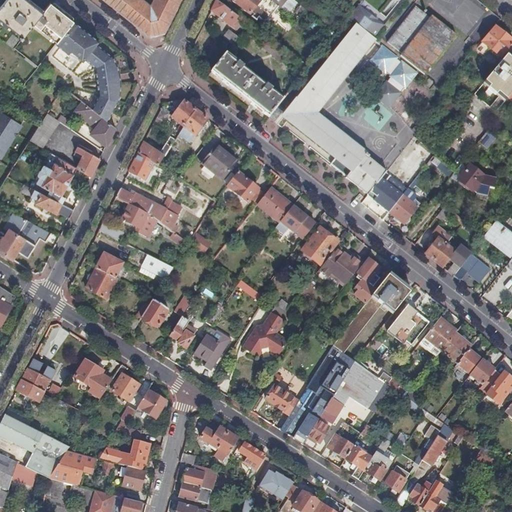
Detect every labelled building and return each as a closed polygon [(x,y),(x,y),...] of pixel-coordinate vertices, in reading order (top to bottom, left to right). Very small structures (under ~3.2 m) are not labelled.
[(42,13),(26,0),(5,0),(3,3),(0,7),(0,18),(22,36),(20,38),(22,40),(34,24),(42,13)] [(104,0),(109,4),(150,36),(164,33),(180,0),(155,0),(151,9),(140,0),(104,0)] [(279,8),(269,0),(267,0),(265,3),(260,0),(235,0),(233,3),(250,16),(252,14),(254,16),(253,18),(257,21),(259,19),(266,24),(279,8)] [(217,1),(211,11),(230,27),(231,27),(237,31),(239,27),(243,24),(245,26),(246,25),(217,1)] [(73,21),(50,3),(42,13),(34,24),(57,42),(73,21)] [(349,18),(375,38),(385,25),(360,5),(349,18)] [(401,55),(424,74),(456,35),(433,16),(431,18),(417,6),(389,42),(402,53),(401,55)] [(279,8),(266,24),(269,27),(283,11),(279,8)] [(99,41),(73,21),(57,42),(56,44),(68,54),(83,61),(85,59),(96,68),(99,95),(92,109),(104,119),(109,110),(112,113),(114,108),(119,99),(120,99),(121,88),(121,84),(121,80),(120,76),(118,67),(116,58),(115,58),(96,44),(99,41)] [(329,166),(367,197),(381,179),(386,174),(368,159),(369,158),(316,114),(366,52),(375,40),(358,27),(299,100),(298,100),(284,117),(335,159),(329,166)] [(509,58),(511,54),(511,40),(495,27),(483,43),(501,58),(504,53),(507,56),(509,58)] [(223,38),(233,46),(239,39),(229,31),(223,38)] [(383,47),(375,40),(366,52),(374,58),(383,47)] [(417,74),(383,47),(374,58),(371,62),(385,73),(386,72),(391,77),(387,83),(386,83),(375,97),(390,108),(401,94),(401,93),(405,87),(406,88),(417,74)] [(226,54),(212,72),(269,118),(279,105),(283,100),(271,90),(272,89),(270,87),(269,88),(267,86),(266,86),(243,68),(244,66),(242,65),(241,65),(238,63),(238,64),(226,54)] [(463,109),(464,110),(473,117),(493,93),(495,95),(497,92),(506,100),(508,98),(511,93),(511,60),(509,58),(507,56),(463,109)] [(0,120),(9,106),(8,105),(0,99),(0,120)] [(181,131),(196,110),(182,100),(171,102),(179,109),(172,117),(180,124),(178,128),(181,131)] [(116,128),(107,122),(104,119),(92,109),(83,102),(76,112),(96,128),(102,133),(97,139),(106,146),(111,137),(116,128)] [(378,103),(376,105),(372,102),(362,117),(380,130),(392,112),(378,103)] [(279,105),(269,118),(275,122),(285,110),(279,105)] [(107,122),(112,113),(109,110),(104,119),(107,122)] [(208,120),(196,110),(181,131),(179,134),(189,142),(194,135),(195,136),(208,120)] [(58,120),(48,113),(40,126),(30,141),(42,148),(60,121),(58,120)] [(60,121),(71,129),(75,123),(62,115),(58,120),(60,121)] [(30,141),(40,126),(27,118),(0,160),(0,188),(7,177),(19,158),(30,141)] [(91,134),(97,139),(102,133),(96,128),(91,134)] [(489,130),(479,143),(488,149),(498,137),(489,130)] [(162,161),(175,140),(170,137),(160,154),(144,144),(138,154),(153,163),(158,166),(162,161)] [(97,165),(100,159),(91,154),(92,151),(80,144),(75,151),(76,152),(74,155),(81,158),(76,167),(91,176),(97,165)] [(234,161),(217,147),(206,162),(223,175),(234,161)] [(430,156),(417,147),(392,177),(406,187),(430,156)] [(153,163),(138,154),(129,173),(145,180),(153,163)] [(44,165),(41,170),(68,185),(73,175),(65,170),(65,169),(49,160),(46,166),(44,165)] [(169,166),(162,161),(158,166),(164,170),(166,171),(169,166)] [(483,176),(470,165),(458,180),(463,185),(463,186),(468,191),(470,189),(474,193),(473,198),(485,201),(488,189),(493,190),(495,180),(484,177),(483,176)] [(164,170),(158,166),(156,170),(162,174),(164,170)] [(68,185),(41,170),(38,175),(40,177),(37,183),(50,191),(47,196),(58,202),(68,185)] [(238,173),(227,186),(248,203),(259,189),(238,173)] [(381,179),(367,197),(373,201),(387,184),(381,179)] [(382,209),(376,216),(382,221),(388,213),(402,196),(400,194),(404,189),(391,179),(387,184),(373,201),(377,204),(382,209)] [(204,202),(175,185),(167,199),(197,216),(204,202)] [(47,196),(31,188),(29,191),(33,193),(31,197),(37,200),(36,204),(56,214),(57,212),(70,218),(74,210),(58,202),(47,196)] [(271,189),(257,206),(280,223),(281,222),(293,206),(271,189)] [(144,213),(149,201),(134,194),(133,197),(120,190),(116,198),(129,205),(144,213)] [(402,196),(388,213),(404,226),(418,209),(411,204),(417,197),(407,190),(402,196)] [(163,208),(149,201),(144,213),(148,215),(157,221),(168,229),(178,208),(166,201),(163,208)] [(377,204),(371,212),(373,214),(376,216),(382,209),(377,204)] [(144,213),(129,205),(122,220),(124,221),(124,222),(125,223),(126,222),(140,229),(139,232),(148,238),(157,221),(148,215),(144,213)] [(316,224),(293,206),(281,222),(303,240),(316,224)] [(445,207),(437,218),(443,223),(448,216),(461,227),(465,222),(445,207)] [(10,230),(0,245),(0,251),(5,255),(26,220),(16,215),(12,220),(15,222),(10,230)] [(26,220),(5,255),(13,260),(25,240),(24,239),(27,235),(31,237),(38,226),(26,220)] [(121,231),(103,222),(99,231),(116,239),(121,231)] [(465,222),(461,227),(477,239),(480,235),(465,222)] [(511,236),(496,224),(484,238),(511,260),(511,236)] [(56,236),(55,235),(43,228),(39,236),(52,243),(56,236)] [(338,242),(320,228),(302,251),(320,265),(338,242)] [(437,239),(425,255),(433,262),(446,245),(452,239),(438,228),(432,235),(437,239)] [(189,244),(174,233),(170,238),(186,249),(189,244)] [(196,233),(189,244),(204,254),(211,244),(196,233)] [(446,245),(433,262),(442,269),(449,260),(454,264),(447,273),(453,278),(460,270),(461,268),(471,255),(459,246),(454,252),(446,245)] [(338,246),(319,270),(328,278),(331,274),(345,285),(363,262),(352,254),(349,257),(344,253),(345,252),(338,246)] [(104,254),(96,269),(115,278),(122,264),(104,254)] [(173,268),(148,255),(142,267),(154,273),(167,279),(173,268)] [(352,296),(364,306),(371,297),(377,289),(373,286),(379,279),(375,275),(380,268),(369,259),(357,274),(358,276),(356,279),(357,281),(353,287),(356,291),(352,296)] [(217,264),(214,268),(224,276),(227,271),(217,264)] [(154,273),(142,267),(139,272),(151,278),(154,273)] [(115,278),(96,269),(86,289),(106,300),(117,279),(115,278)] [(371,297),(381,304),(383,305),(394,313),(409,293),(388,275),(377,289),(371,297)] [(17,298),(0,287),(0,301),(12,307),(17,298)] [(154,298),(150,296),(141,312),(144,314),(153,301),(154,298)] [(381,304),(371,297),(364,306),(333,346),(344,354),(381,304)] [(185,314),(192,303),(185,298),(177,311),(184,316),(185,314)] [(12,307),(0,301),(0,326),(3,328),(13,308),(12,307)] [(153,301),(144,314),(142,318),(157,329),(169,311),(164,308),(165,307),(159,303),(158,304),(153,301)] [(286,313),(290,308),(282,301),(276,306),(286,313)] [(428,323),(407,307),(390,329),(411,345),(428,323)] [(218,318),(222,311),(217,308),(209,319),(215,323),(218,318)] [(144,314),(141,312),(136,319),(139,322),(142,318),(144,314)] [(271,313),(263,325),(260,330),(256,327),(243,348),(258,358),(261,353),(269,352),(278,358),(288,342),(276,334),(284,321),(271,313)] [(184,316),(171,337),(180,343),(179,344),(186,349),(193,337),(196,332),(187,326),(192,318),(185,314),(184,316)] [(222,321),(218,318),(215,323),(212,327),(217,329),(222,321)] [(439,320),(424,338),(441,351),(455,332),(439,320)] [(53,326),(38,354),(51,361),(66,333),(53,326)] [(455,332),(441,351),(457,364),(469,350),(472,346),(455,332)] [(219,345),(206,336),(195,354),(208,363),(219,345)] [(289,415),(280,430),(290,436),(307,409),(320,417),(324,411),(335,418),(350,395),(366,369),(355,362),(344,354),(333,346),(298,401),(289,415)] [(469,350),(457,364),(468,373),(478,361),(475,358),(477,356),(469,350)] [(436,358),(433,361),(441,367),(445,361),(440,357),(438,360),(436,358)] [(22,382),(43,392),(49,382),(37,375),(42,365),(33,360),(22,382)] [(482,360),(470,375),(482,385),(494,370),(482,360)] [(90,392),(101,400),(112,381),(103,375),(104,372),(86,361),(75,378),(92,389),(90,392)] [(384,383),(366,369),(350,395),(369,407),(384,383)] [(482,385),(480,389),(487,394),(499,404),(511,387),(511,379),(511,378),(504,372),(501,375),(494,370),(482,385)] [(282,378),(276,374),(272,381),(278,384),(282,378)] [(139,385),(123,375),(112,392),(129,402),(139,385)] [(294,375),(285,387),(292,392),(300,380),(294,375)] [(22,382),(17,392),(38,403),(43,392),(22,382)] [(388,385),(384,383),(369,407),(376,411),(387,393),(391,387),(388,385)] [(51,394),(52,397),(56,399),(61,389),(53,384),(49,392),(50,393),(51,394)] [(275,387),(274,388),(269,396),(266,401),(289,415),(298,401),(275,387)] [(391,387),(387,393),(405,405),(406,404),(409,400),(405,397),(391,387)] [(148,390),(138,408),(156,419),(167,402),(148,390)] [(499,404),(487,394),(482,400),(495,410),(499,404)] [(56,399),(52,397),(49,401),(58,406),(61,401),(56,399)] [(409,400),(406,404),(424,416),(427,413),(422,409),(409,400)] [(121,421),(128,425),(135,412),(128,408),(121,421)] [(8,409),(5,415),(19,422),(22,416),(8,409)] [(324,411),(320,417),(331,424),(335,418),(324,411)] [(427,413),(424,416),(435,424),(438,420),(435,418),(427,413)] [(309,414),(293,439),(303,444),(308,435),(317,421),(318,420),(309,414)] [(26,468),(29,469),(49,479),(67,452),(70,448),(19,422),(5,415),(0,424),(0,437),(33,454),(26,468)] [(329,429),(317,421),(308,435),(321,443),(325,435),(329,429)] [(343,422),(327,448),(346,459),(354,447),(341,439),(349,426),(343,422)] [(126,429),(127,427),(122,424),(117,432),(122,435),(126,429)] [(445,425),(443,428),(440,431),(419,465),(417,468),(409,481),(413,483),(423,476),(430,466),(431,466),(435,460),(438,462),(441,457),(438,455),(447,441),(446,441),(453,431),(449,428),(445,425)] [(430,439),(415,463),(419,465),(440,431),(431,425),(424,436),(430,439)] [(367,426),(361,434),(361,435),(367,439),(373,429),(367,426)] [(229,434),(220,428),(215,435),(206,429),(201,438),(218,450),(229,434)] [(142,433),(126,429),(122,435),(121,437),(130,439),(140,442),(142,433)] [(401,446),(406,437),(399,433),(394,442),(401,446)] [(229,434),(218,450),(214,456),(223,462),(238,439),(234,437),(229,434)] [(150,445),(140,442),(130,439),(129,446),(133,448),(131,456),(105,450),(99,460),(106,462),(114,464),(126,467),(140,470),(142,464),(146,465),(150,445)] [(383,440),(378,449),(383,452),(389,444),(383,440)] [(252,448),(244,443),(238,452),(250,460),(246,465),(256,471),(259,466),(259,465),(265,457),(252,448)] [(372,458),(354,447),(346,459),(358,467),(352,476),(358,480),(364,471),(372,458)] [(494,460),(480,450),(475,458),(489,468),(494,460)] [(67,452),(49,479),(78,487),(82,473),(92,475),(96,459),(67,452)] [(375,453),(372,458),(364,471),(380,481),(391,463),(375,453)] [(0,508),(3,509),(11,480),(15,462),(0,454),(0,508)] [(181,462),(194,465),(196,457),(183,454),(181,462)] [(15,462),(11,480),(24,484),(29,469),(26,468),(15,462)] [(113,468),(114,464),(106,462),(103,475),(108,477),(110,468),(113,468)] [(187,470),(183,483),(211,491),(216,471),(206,468),(194,465),(192,471),(187,470)] [(410,474),(396,466),(385,485),(398,493),(410,474)] [(146,472),(140,470),(126,467),(122,480),(115,478),(114,484),(141,490),(146,472)] [(282,501),(294,483),(276,472),(275,474),(269,471),(259,486),(282,501)] [(49,479),(45,496),(91,507),(95,491),(89,489),(78,487),(49,479)] [(409,481),(394,503),(399,506),(402,508),(408,498),(417,486),(413,483),(409,481)] [(421,488),(417,486),(408,498),(413,501),(412,502),(419,506),(428,493),(432,486),(425,482),(421,488)] [(179,497),(208,504),(212,491),(211,491),(183,483),(179,497)] [(311,511),(318,502),(296,488),(281,511),(282,511),(295,511),(297,510),(300,511),(299,511),(311,511)] [(449,500),(451,496),(438,488),(433,496),(428,493),(419,506),(428,511),(432,511),(440,501),(446,505),(449,500)] [(91,507),(89,511),(110,511),(115,496),(95,491),(91,507)] [(139,511),(142,503),(125,499),(122,511),(139,511)] [(248,511),(252,501),(245,499),(241,511),(248,511)] [(176,511),(204,511),(197,510),(198,507),(179,502),(176,511)] [(334,511),(320,503),(313,511),(334,511)]
